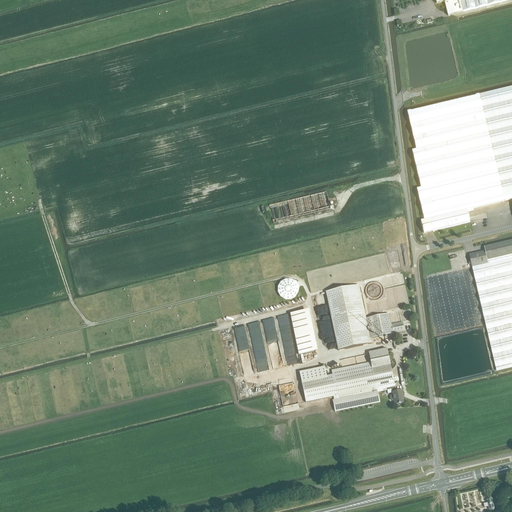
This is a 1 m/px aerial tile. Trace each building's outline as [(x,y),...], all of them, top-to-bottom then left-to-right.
[(435,0),(436,4),(444,2),(447,12),(448,16),(509,0),(435,0)] [(511,87),(479,95),(479,94),(475,95),(475,96),(411,111),(407,111),(416,149),(412,150),(421,188),(417,189),(424,221),(421,221),(424,234),(470,223),(467,210),(511,199),(511,87)] [(470,265),(472,265),(472,267),(489,263),(488,261),(511,254),(511,240),(484,247),(485,251),(469,255),(471,261),(469,261),(470,265)] [(489,263),(472,267),(497,371),(511,367),(511,254),(488,261),(489,263)] [(394,333),(404,331),(402,322),(391,324),(389,314),(364,318),(358,286),(327,292),(338,349),(372,343),(371,338),(394,333)] [(290,313),(299,355),(313,352),(317,351),(309,310),(305,311),(290,313)] [(324,368),(299,373),(306,403),(329,398),(334,397),(334,400),(333,400),(335,409),(335,412),(378,403),(380,403),(378,392),(392,389),(394,388),(386,349),(369,353),(371,362),(332,371),(332,375),(326,376),(324,368)] [(404,403),(401,390),(395,391),(394,388),(392,389),(393,395),(391,395),(390,396),(390,398),(390,400),(391,401),(393,401),(394,401),(395,404),(404,403)] [(494,511),(495,508),(493,499),(491,498),(488,498),(487,501),(488,503),(484,504),(485,508),(489,507),(489,510),(491,511),(494,511)]
